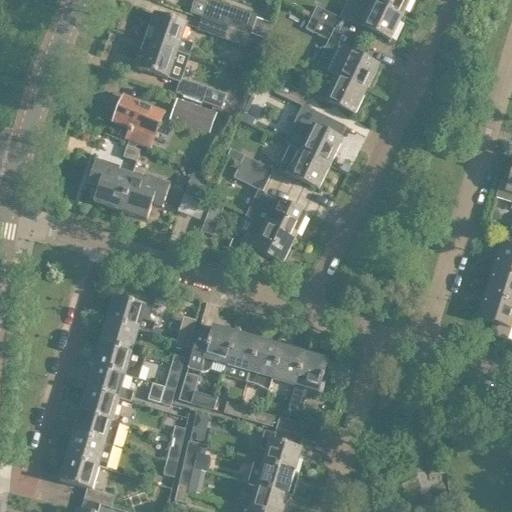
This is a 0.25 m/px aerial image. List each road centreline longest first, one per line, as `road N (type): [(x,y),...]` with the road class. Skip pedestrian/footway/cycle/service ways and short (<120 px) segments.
road 1 (residential): [(437,0),(298,310)]
road 2 (residential): [(412,344),(511,54)]
road 3 (residential): [(0,472),(25,479),(35,468),(99,247)]
road 4 (residential): [(298,310),(99,247)]
road 5 (residential): [(314,511),(364,332)]
road 6 (tertiary): [(17,164),(76,0)]
